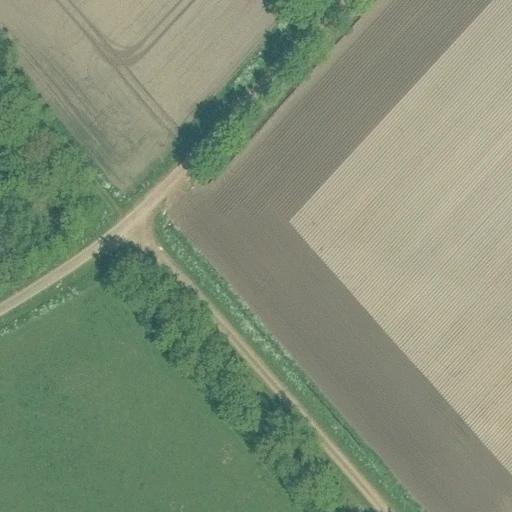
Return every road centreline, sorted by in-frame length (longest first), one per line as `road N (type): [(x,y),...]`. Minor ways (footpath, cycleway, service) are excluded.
road 1 (unclassified): [(0,309),(126,223),(341,0)]
road 2 (track): [(385,511),(126,223)]
